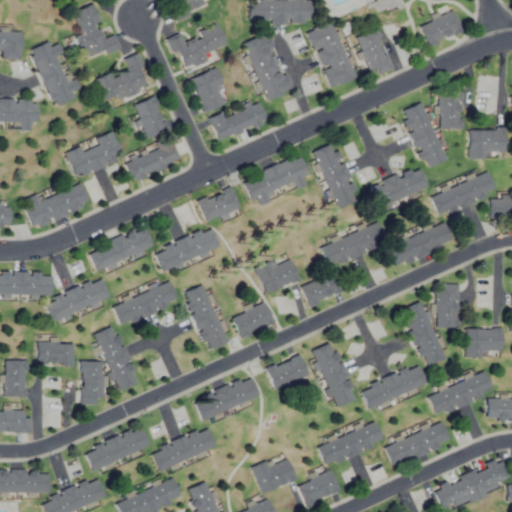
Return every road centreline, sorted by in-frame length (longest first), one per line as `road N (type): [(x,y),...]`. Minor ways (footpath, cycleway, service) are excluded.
road 1 (residential): [(0,252),(68,240),(464,53),(511,39)]
road 2 (residential): [(0,452),(46,448),(511,240)]
road 3 (residential): [(347,511),(511,442)]
road 4 (residential): [(210,174),(140,19)]
